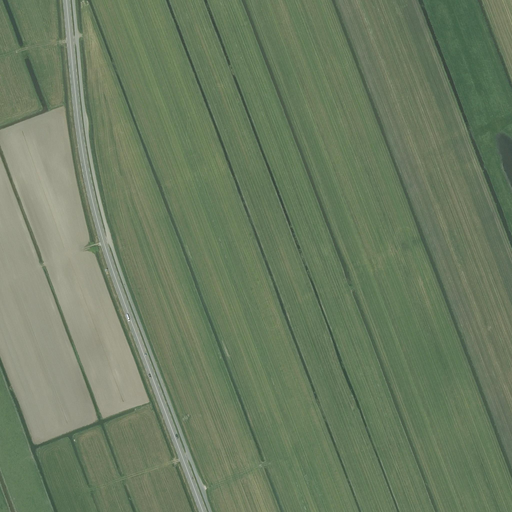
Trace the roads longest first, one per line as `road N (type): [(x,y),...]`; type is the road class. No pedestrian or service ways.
road 1 (primary): [(203,511),(91,194),(65,0)]
road 2 (unclassified): [(209,511),(95,186),(73,0)]
